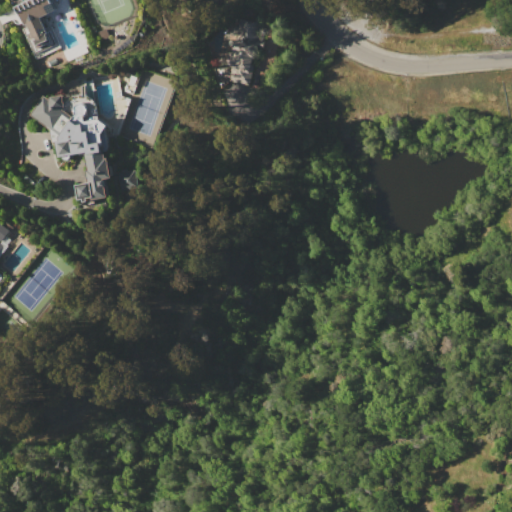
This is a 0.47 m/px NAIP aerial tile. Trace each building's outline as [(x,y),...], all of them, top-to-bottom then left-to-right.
[(51,0),(56,10),(40,17),(45,28),(50,25),(61,48),(36,59),(21,29),(25,27),(24,23),(22,23),(19,23),(17,23),(15,21),(14,20),(12,19),(10,20),(2,24),(0,20),(0,13),(16,7),(15,5),(25,0),(51,0)] [(241,19),(263,24),(255,58),(254,58),(252,63),(255,64),(250,84),(228,79),(231,65),(227,63),(229,52),(233,52),(241,19)] [(98,119),(108,125),(102,134),(105,158),(108,157),(111,178),(106,178),(109,197),(78,201),(76,185),(88,182),(86,169),(88,169),(85,152),(58,156),(56,141),(59,140),(58,133),(30,114),(42,95),(47,99),(49,96),(62,94),(62,95),(78,94),(79,94),(84,94),(89,95),(93,99),(95,102),(97,108),(98,119)] [(118,172),(120,172),(120,170),(127,169),(127,171),(135,170),(138,187),(121,190),(118,172)] [(0,239),(1,241),(9,228),(0,223),(0,239)]
